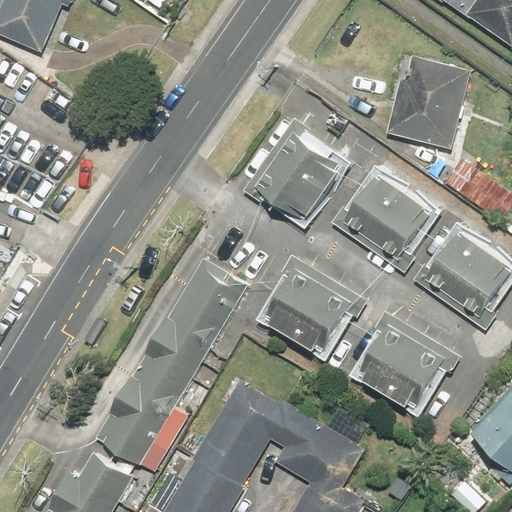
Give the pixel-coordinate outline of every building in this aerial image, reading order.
[(81,9),(84,0),(8,0),(0,22),(0,29),(54,51),(72,5),(81,9)] [(511,0),(453,0),(511,42),(511,0)] [(471,86),(477,55),(412,42),(395,129),(460,142),(465,117),(479,120),(485,89),(471,86)] [(491,127),(475,121),(466,147),(482,152),(491,127)] [(358,157),(309,124),(264,189),(313,223),(358,157)] [(461,161),(430,138),(415,157),(511,229),(511,185),(468,153),(461,161)] [(387,167),(354,215),(409,252),(441,204),(387,167)] [(511,254),(464,225),(432,276),(495,315),(511,287),(511,254)] [(305,249),(267,317),(335,356),(373,288),(305,249)] [(150,466),(255,284),(204,255),(99,437),(150,466)] [(395,308),(360,373),(429,411),(464,346),(395,308)] [(359,511),(389,460),(244,377),(166,511),(225,511),(259,453),(308,481),(290,511),(359,511)] [(511,381),(475,428),(511,458),(511,381)] [(118,511),(141,473),(95,447),(57,511),(118,511)]
